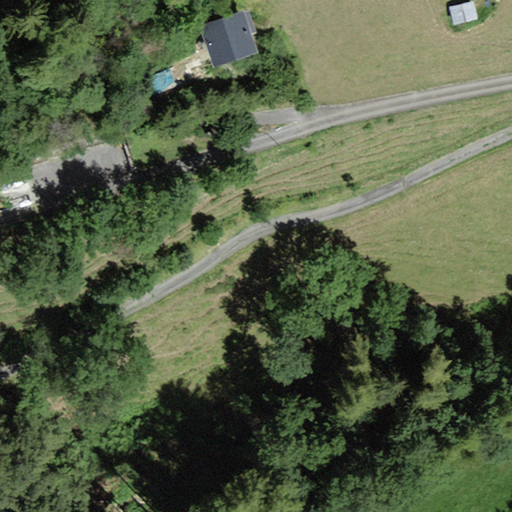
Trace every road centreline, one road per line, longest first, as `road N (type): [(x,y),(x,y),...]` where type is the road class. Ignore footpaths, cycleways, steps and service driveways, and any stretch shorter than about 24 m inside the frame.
road 1 (unclassified): [(511,131),(355,203),(242,239),(0,375)]
road 2 (residential): [(511,81),(349,113),(0,210)]
